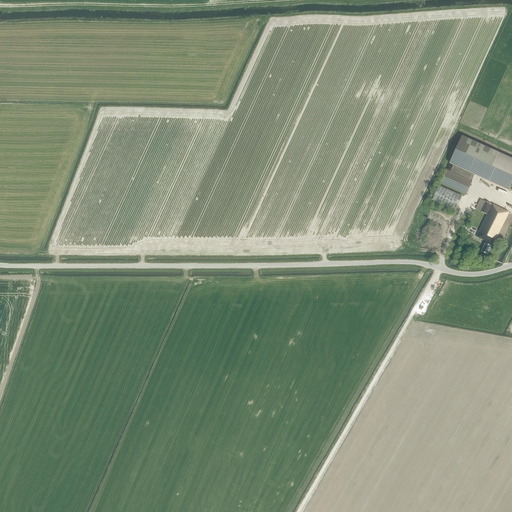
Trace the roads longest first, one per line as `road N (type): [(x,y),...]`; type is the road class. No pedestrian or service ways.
road 1 (unclassified): [(511,265),(460,274),(418,262),(0,264)]
road 2 (track): [(297,511),(440,267)]
